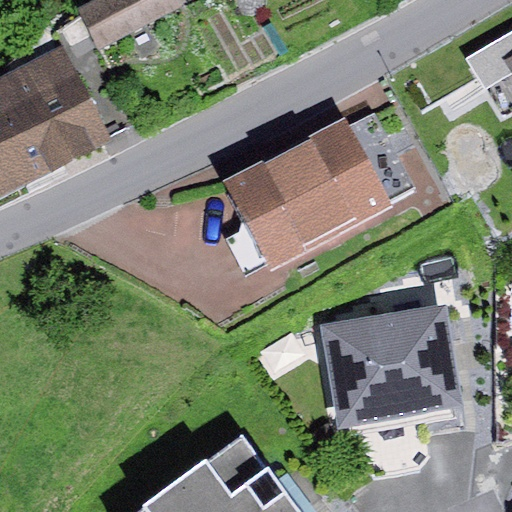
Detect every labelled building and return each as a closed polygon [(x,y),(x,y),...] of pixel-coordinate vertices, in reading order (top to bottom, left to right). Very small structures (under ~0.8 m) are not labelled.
[(95,0),(80,8),(101,48),(183,5),(179,0),(95,0)] [(0,197),(112,141),(63,45),(0,76),(0,197)] [(270,268),(391,203),(346,117),(226,180),(241,211),(269,265),(270,268)] [(269,265),(241,211),(234,214),(242,231),(227,239),(247,276),(269,265)] [(449,303),(324,325),(342,428),(467,406),(449,303)] [(301,511),(244,435),(139,511),(301,511)]
